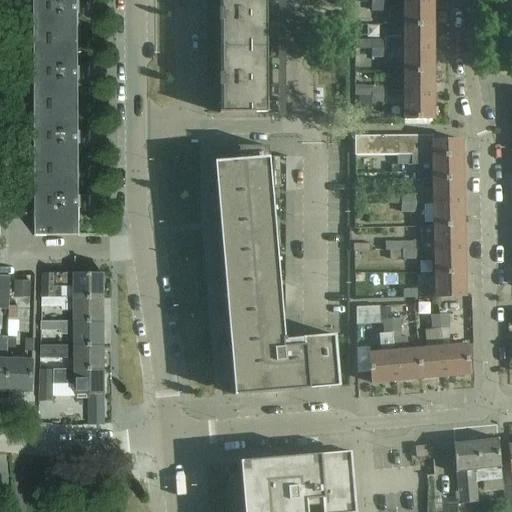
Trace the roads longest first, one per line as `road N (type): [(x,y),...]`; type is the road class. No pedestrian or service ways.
road 1 (residential): [(491,407),(486,141),(470,79),(470,0)]
road 2 (residential): [(173,439),(462,417),(491,407)]
road 3 (residential): [(173,439),(136,207),(134,129)]
road 4 (residential): [(134,129),(185,127),(184,0)]
road 5 (residential): [(0,442),(173,439)]
road 6 (residential): [(134,129),(135,0)]
